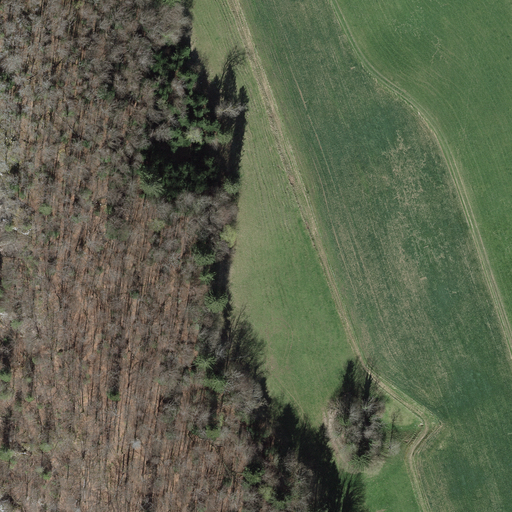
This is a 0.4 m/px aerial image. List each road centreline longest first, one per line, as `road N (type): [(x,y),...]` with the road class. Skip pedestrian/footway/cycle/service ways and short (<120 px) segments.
road 1 (track): [(424,511),(409,465),(422,414),(358,354),(235,0)]
road 2 (track): [(333,0),(367,67),(441,137),(511,337)]
